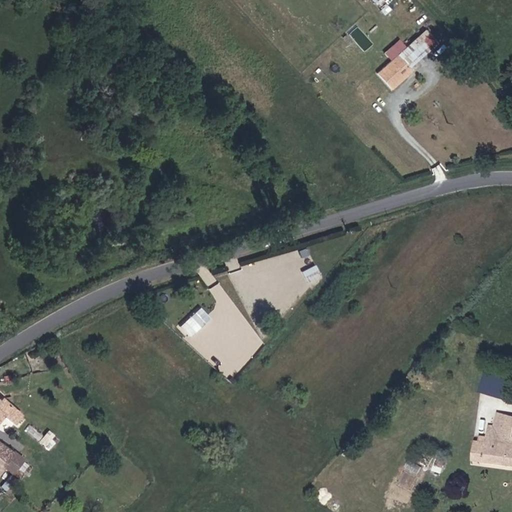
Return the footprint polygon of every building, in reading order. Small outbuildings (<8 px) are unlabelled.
[(350,33),(365,48),(373,41),(357,26),(350,33)] [(382,82),(391,100),(416,86),(407,68),(382,82)] [(302,270),(308,280),(321,273),(315,262),(302,270)] [(11,423),(0,413),(0,426),(4,431),(11,423)] [(511,420),(487,416),(485,430),(480,430),(479,439),(486,441),(511,444),(511,420)] [(511,444),(486,441),(479,439),(479,444),(464,444),(463,464),(511,469),(511,456),(511,454),(511,444)] [(21,468),(6,457),(0,463),(0,467),(13,478),(21,468)]
